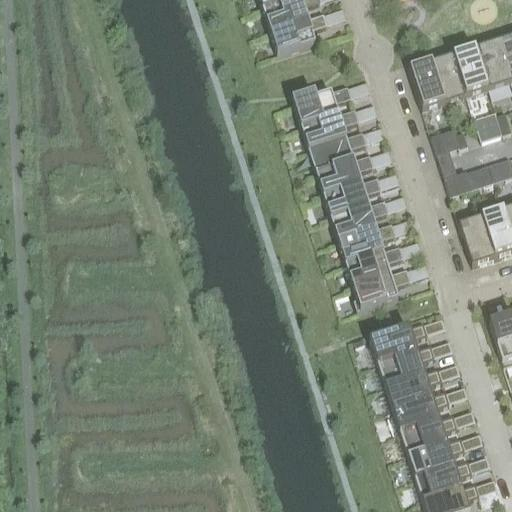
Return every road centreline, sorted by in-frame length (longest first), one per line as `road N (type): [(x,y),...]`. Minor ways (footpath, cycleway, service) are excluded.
road 1 (residential): [(354,0),(448,303)]
road 2 (residential): [(511,499),(448,303)]
